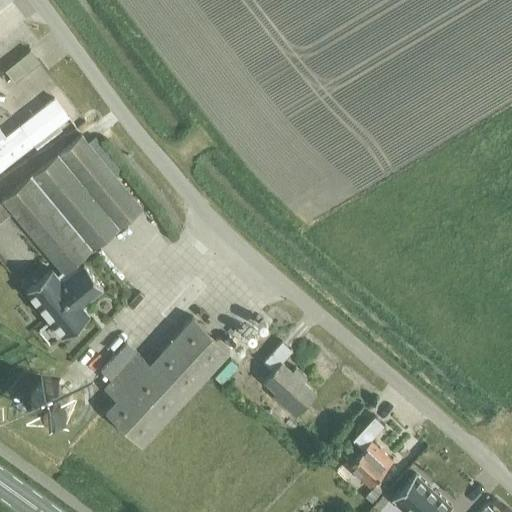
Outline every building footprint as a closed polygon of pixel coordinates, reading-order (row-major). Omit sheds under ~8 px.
[(0,129),(0,168),(67,116),(52,97),(4,135),(0,129)] [(77,269),(73,264),(141,206),(78,133),(0,200),(0,217),(9,210),(62,272),(57,276),(51,269),(26,291),(65,336),(90,315),(80,302),(84,298),(86,301),(103,286),(83,263),(77,269)] [(100,406),(138,441),(225,348),(187,313),(144,360),(123,340),(97,367),(107,377),(100,385),(111,395),(100,406)] [(104,340),(112,347),(134,324),(126,317),(104,340)] [(293,363),(289,367),(282,360),(292,349),(282,340),(263,361),(273,370),(264,379),(277,391),(274,395),(294,414),(315,391),(301,378),(305,374),(293,363)] [(83,363),(92,370),(108,352),(99,345),(83,363)] [(33,409),(44,419),(60,419),(70,408),(70,392),(59,380),(42,380),(33,394),(33,409)] [(364,478),(370,483),(392,459),(371,439),(384,424),(375,416),(353,440),(363,449),(349,464),(343,458),(334,468),(356,488),(364,478)] [(446,511),(452,506),(415,472),(392,498),(407,511),(446,511)]
